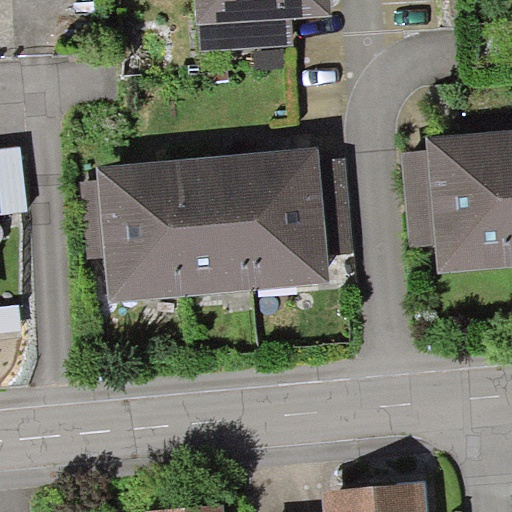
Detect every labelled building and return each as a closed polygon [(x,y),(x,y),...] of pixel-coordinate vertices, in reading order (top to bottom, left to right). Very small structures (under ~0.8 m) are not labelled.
[(199,0),(203,56),(298,49),(296,23),(331,21),(329,0),(199,0)] [(511,271),(511,136),(487,139),(427,143),(427,155),(401,157),(408,251),(434,249),(436,277),(511,271)] [(23,149),(0,151),(0,215),(28,213),(23,149)] [(155,164),(100,168),(101,186),(84,187),(89,263),(109,261),(111,304),(331,289),(329,257),(356,256),(350,167),(322,168),(321,153),(266,157),(223,159),(155,164)] [(20,307),(0,308),(0,334),(22,333),(20,307)] [(322,494),(323,511),(428,511),(427,487),(358,492),(322,494)]
